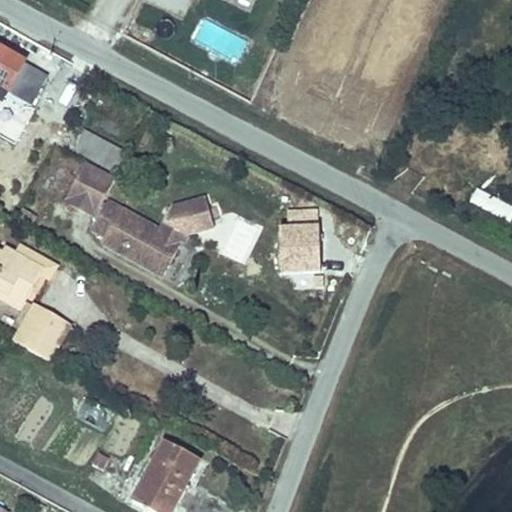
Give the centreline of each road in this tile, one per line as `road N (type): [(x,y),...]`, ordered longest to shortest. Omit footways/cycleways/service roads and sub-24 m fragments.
road 1 (residential): [(398,213),(13,0)]
road 2 (unclassified): [(398,213),(278,511)]
road 3 (track): [(381,511),(410,436),(445,406),(486,386),(511,384)]
road 4 (residential): [(511,269),(398,213)]
